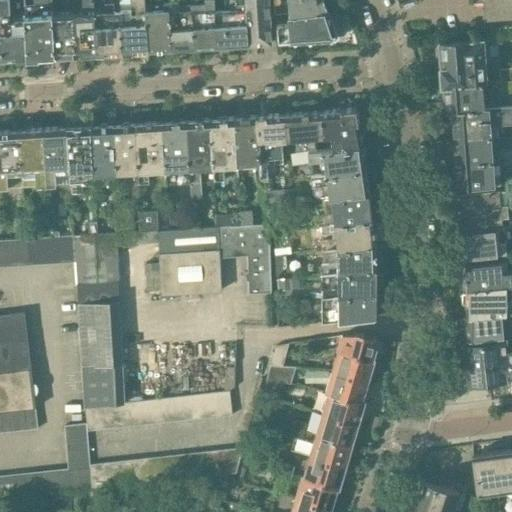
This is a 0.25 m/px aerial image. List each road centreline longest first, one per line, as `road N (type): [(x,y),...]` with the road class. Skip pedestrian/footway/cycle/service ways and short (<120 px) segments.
road 1 (residential): [(0,95),(394,68)]
road 2 (residential): [(405,431),(419,365),(421,246),(394,68)]
